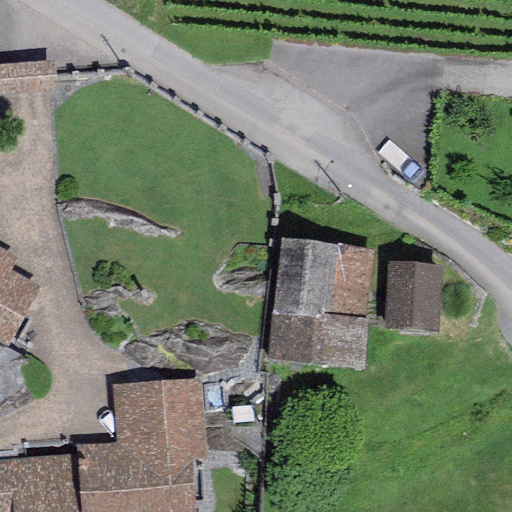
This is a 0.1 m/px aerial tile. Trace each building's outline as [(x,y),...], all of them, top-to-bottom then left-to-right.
[(0,69),(0,98),(55,94),(53,78),(52,65),(0,69)] [(372,255),(279,246),(268,364),(361,373),(372,255)] [(17,264),(0,254),(0,344),(7,348),(39,292),(10,276),(17,264)] [(442,272),(388,269),(384,334),(438,338),(442,272)] [(99,450),(75,452),(76,467),(0,470),(0,511),(194,511),(191,465),(204,464),(197,384),(112,391),(117,449),(99,450)]
